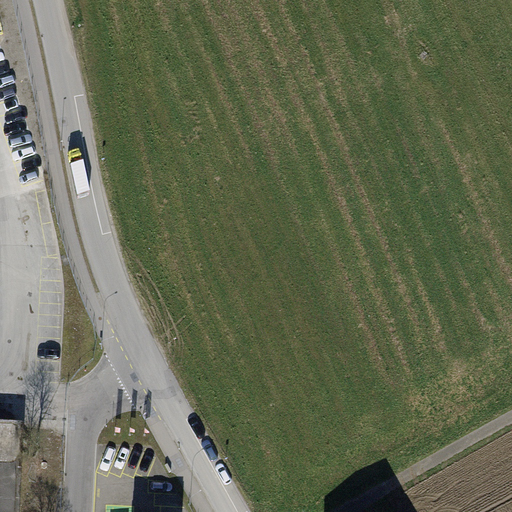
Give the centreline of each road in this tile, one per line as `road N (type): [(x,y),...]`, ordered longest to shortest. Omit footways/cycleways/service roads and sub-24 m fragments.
road 1 (residential): [(45,0),(122,306),(227,511)]
road 2 (track): [(511,417),(341,511)]
